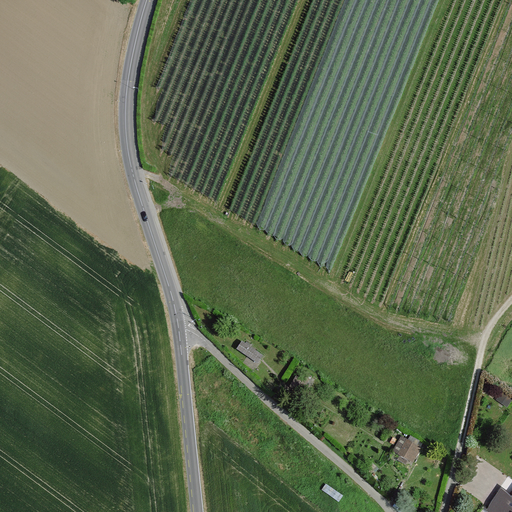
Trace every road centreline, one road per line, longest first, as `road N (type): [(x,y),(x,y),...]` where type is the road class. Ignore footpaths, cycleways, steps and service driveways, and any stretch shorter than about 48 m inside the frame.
road 1 (track): [(483,342),(383,319),(160,178),(132,169)]
road 2 (tertiary): [(178,325),(127,139),(127,85),(147,0)]
road 3 (residential): [(392,511),(178,325)]
road 4 (tertiary): [(178,325),(197,511)]
road 5 (track): [(483,342),(454,467)]
